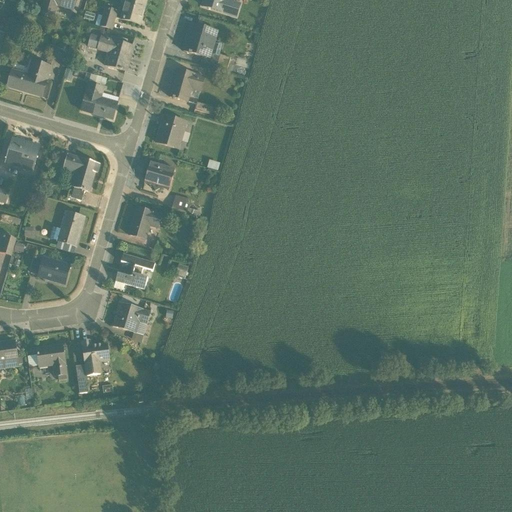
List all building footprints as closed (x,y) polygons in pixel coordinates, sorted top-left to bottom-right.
[(53,19),(57,7),(71,12),(75,0),(44,0),(39,15),(53,19)] [(147,2),(139,0),(127,0),(121,20),(139,26),(147,2)] [(227,0),(203,0),(202,7),(236,18),(240,4),(227,1),(227,0)] [(111,31),(114,21),(117,12),(105,8),(102,17),(98,15),(95,26),(111,31)] [(92,22),(95,15),(86,12),(84,19),(92,22)] [(218,33),(192,25),(184,52),(201,57),(198,67),(225,75),(230,59),(219,56),(217,62),(210,60),(218,33)] [(125,73),(133,47),(91,35),(87,48),(108,54),(104,67),(125,73)] [(29,61),(25,75),(12,71),(6,90),(42,101),(52,68),(29,61)] [(205,79),(176,71),(168,99),(187,104),(188,104),(191,92),(200,94),(205,79)] [(88,86),(81,113),(113,122),(118,105),(101,100),(104,90),(88,86)] [(220,111),(196,104),(194,111),(218,118),(220,111)] [(187,125),(163,117),(155,144),(179,152),(187,125)] [(39,148),(14,140),(6,168),(31,175),(39,148)] [(65,173),(75,175),(71,190),(91,196),(100,166),(69,158),(65,173)] [(210,167),(219,170),(221,163),(211,161),(210,167)] [(174,171),(150,163),(143,185),(152,188),(155,192),(160,190),(168,192),(174,171)] [(11,192),(0,189),(0,204),(7,206),(11,192)] [(200,213),(189,210),(191,201),(175,197),(171,210),(199,217),(200,213)] [(137,209),(129,236),(146,241),(150,228),(158,231),(162,217),(137,209)] [(84,218),(65,213),(56,244),(75,249),(84,218)] [(207,223),(197,221),(194,233),(204,235),(207,223)] [(0,236),(0,237),(0,255),(11,259),(16,241),(0,236)] [(162,248),(154,246),(153,253),(161,255),(162,248)] [(154,265),(122,256),(120,264),(123,265),(120,275),(118,275),(115,283),(144,291),(147,280),(140,278),(143,270),(152,273),(154,265)] [(42,258),(36,279),(65,288),(71,266),(42,258)] [(188,269),(179,265),(175,276),(184,279),(188,269)] [(150,314),(119,305),(112,329),(143,337),(150,314)] [(14,343),(0,344),(0,371),(18,369),(18,366),(22,366),(21,359),(16,360),(14,343)] [(87,384),(87,378),(102,377),(100,365),(109,364),(107,347),(91,349),(91,343),(82,344),(84,367),(75,368),(79,395),(87,394),(86,384),(87,384)] [(39,371),(52,369),(54,379),(58,378),(58,382),(66,381),(62,347),(48,348),(48,350),(36,352),(39,371)]
